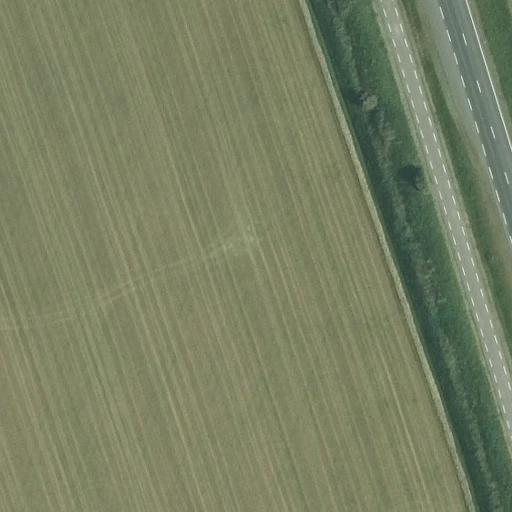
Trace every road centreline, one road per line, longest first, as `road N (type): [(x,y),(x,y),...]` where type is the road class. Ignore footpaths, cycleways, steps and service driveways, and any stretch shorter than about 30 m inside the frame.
road 1 (unclassified): [(511,426),(384,0)]
road 2 (primary): [(449,0),(511,206)]
